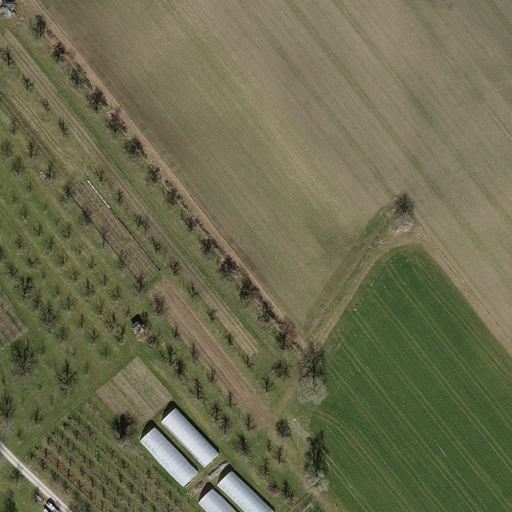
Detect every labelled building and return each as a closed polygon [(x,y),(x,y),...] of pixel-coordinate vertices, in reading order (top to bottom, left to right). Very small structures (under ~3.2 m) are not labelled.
[(143,285),(161,270),(87,177),(69,191),(143,285)] [(149,290),(235,406),(254,392),(168,276),(149,290)] [(157,420),(207,471),(222,457),(171,406),(157,420)] [(186,511),(82,412),(27,464),(77,511),(186,511)] [(135,439),(187,492),(202,477),(150,425),(135,439)] [(274,511),(229,467),(214,481),(245,511),(274,511)] [(194,502),(204,511),(232,511),(207,488),(194,502)] [(322,511),(314,501),(298,511),(322,511)]
